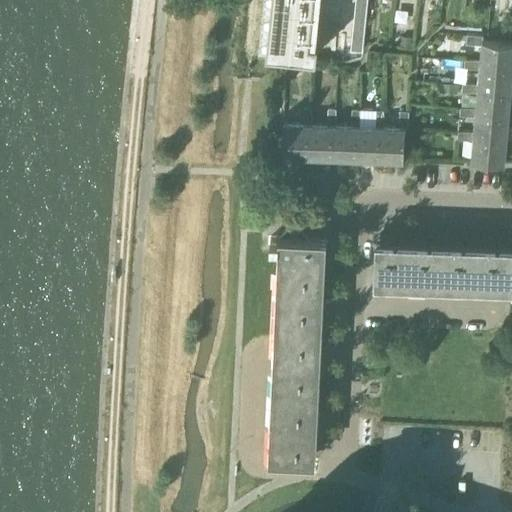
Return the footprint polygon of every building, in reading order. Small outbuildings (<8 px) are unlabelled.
[(264,0),(259,57),(309,60),(311,0),(264,0)] [(480,64),(511,66),(511,42),(482,39),(483,36),(467,34),(466,43),(481,45),(480,60),(480,64)] [(411,44),(412,36),(401,35),(401,43),(411,44)] [(477,89),(510,92),(511,69),(511,66),(480,64),(480,60),(465,60),(464,67),(479,69),(478,84),(477,89)] [(475,113),(508,115),(510,92),(477,89),(478,84),(462,84),(462,91),(477,92),(476,108),(475,113)] [(284,122),(282,155),(308,156),(309,123),(312,123),(312,107),(304,107),(304,123),(284,122)] [(474,136),(506,139),(508,115),(475,113),(476,108),(460,107),(460,115),(475,116),(474,131),(474,136)] [(309,123),(308,156),(332,157),(334,124),(336,124),(336,108),(328,108),(328,124),(312,123),(309,123)] [(334,124),(332,157),(356,157),(358,125),(360,125),(360,109),(352,109),(352,125),(336,124),(334,124)] [(358,125),(356,157),(380,158),(382,126),(384,126),(384,110),(376,110),(376,125),(360,125),(358,125)] [(382,126),(380,158),(403,159),(405,127),(409,127),(409,111),(400,111),(400,126),(384,126),(382,126)] [(472,160),(504,163),(506,139),(474,136),(474,131),(458,131),(458,139),(473,140),(472,160)] [(311,459),(322,237),(310,236),(295,221),(280,235),(279,237),(270,237),(270,246),(279,246),(268,458),(311,459)] [(511,243),(375,238),(374,281),(511,286),(511,243)]
